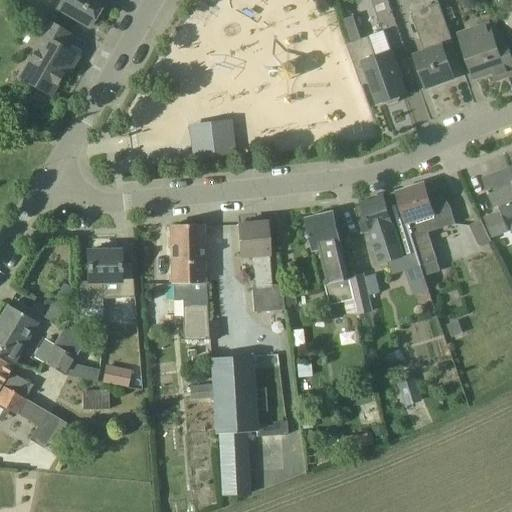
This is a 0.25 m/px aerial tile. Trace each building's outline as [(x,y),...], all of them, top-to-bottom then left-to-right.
[(59,0),(56,7),(58,9),(90,27),(106,1),(104,0),(59,0)] [(511,0),(497,0),(511,39),(511,0)] [(454,79),(443,48),(454,44),(440,4),(411,14),(425,53),(415,56),(427,89),(454,79)] [(343,20),(351,44),(361,40),(352,17),(343,20)] [(37,34),(44,38),(21,78),(50,95),(66,69),(69,71),(78,57),(65,49),(73,37),(45,20),(37,34)] [(459,35),(463,45),(475,79),(493,72),(497,81),(511,75),(511,56),(509,48),(507,49),(502,36),(495,39),(489,24),(459,35)] [(408,96),(392,51),(376,57),(369,37),(348,45),(362,86),(371,83),(379,106),(385,104),(390,106),(399,103),(401,98),(408,96)] [(231,134),(192,139),(194,158),(234,153),(231,134)] [(511,200),(511,171),(511,169),(485,179),(495,207),(496,207),(499,214),(485,219),(496,247),(511,240),(511,238),(504,218),(511,214),(511,206),(510,201),(511,200)] [(416,253),(420,266),(428,291),(438,288),(433,274),(431,275),(425,256),(438,252),(435,244),(431,245),(427,233),(455,224),(450,207),(449,205),(448,204),(446,201),(443,199),(439,197),(436,197),(429,197),(425,183),(397,192),(416,253)] [(362,235),(371,232),(372,232),(375,243),(371,245),(377,266),(390,262),(394,274),(420,266),(416,253),(397,192),(362,203),(363,207),(354,210),(362,235)] [(335,212),(325,215),(306,219),(314,252),(318,251),(326,285),(331,306),(355,300),(350,278),(335,212)] [(491,242),(480,220),(469,226),(479,247),(491,242)] [(267,223),(240,225),(239,225),(242,258),(254,257),(256,285),(250,286),(252,313),(284,310),(283,306),(281,290),(281,284),(272,284),(267,223)] [(203,226),(172,226),(173,285),(174,284),(175,300),(183,300),(184,341),(209,340),(207,304),(207,282),(205,282),(203,226)] [(121,251),(88,252),(89,282),(79,282),(79,310),(104,309),(103,298),(133,298),(131,263),(121,264),(121,251)] [(350,278),(355,300),(359,318),(373,314),(364,275),(350,278)] [(64,284),(59,291),(70,297),(70,298),(75,290),(64,284)] [(281,290),(283,306),(295,305),(293,288),(281,290)] [(59,291),(45,317),(55,323),(70,297),(59,291)] [(0,319),(0,358),(12,366),(37,323),(8,306),(0,319)] [(348,332),(358,331),(355,315),(345,316),(348,332)] [(459,322),(448,326),(452,337),(463,333),(459,322)] [(65,326),(54,346),(76,358),(87,339),(65,326)] [(81,363),(56,347),(54,346),(43,362),(64,375),(64,376),(71,378),(81,363)] [(252,357),(210,360),(212,386),(212,397),(214,434),(219,434),(223,497),(248,495),(245,432),(257,431),(252,357)] [(8,372),(12,366),(0,358),(0,384),(25,399),(33,386),(19,378),(8,372)] [(127,388),(131,370),(104,365),(101,383),(127,388)] [(97,383),(100,370),(84,366),(81,379),(97,383)] [(421,401),(413,377),(396,383),(403,406),(421,401)] [(62,421),(25,399),(0,384),(0,404),(39,427),(31,441),(45,449),(62,421)] [(191,399),(212,397),(212,386),(190,387),(191,399)] [(82,410),(108,410),(108,391),(82,391),(82,410)] [(273,426),(256,427),(257,431),(257,437),(287,435),(286,422),(273,422),(273,426)] [(372,428),(375,437),(385,433),(382,424),(372,428)] [(341,439),(343,454),(357,452),(356,448),(372,445),(370,434),(341,439)]
